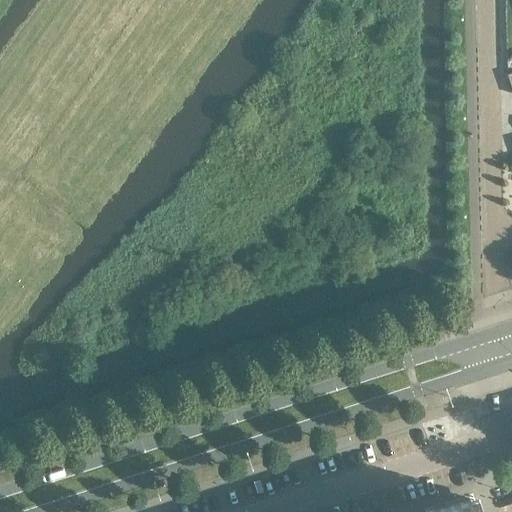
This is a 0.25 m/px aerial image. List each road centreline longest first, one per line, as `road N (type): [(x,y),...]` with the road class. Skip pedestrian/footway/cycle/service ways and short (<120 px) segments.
road 1 (secondary): [(498,330),(0,495)]
road 2 (secondary): [(43,511),(498,364)]
road 3 (residential): [(487,0),(493,241)]
road 4 (residential): [(278,511),(473,452),(509,450)]
